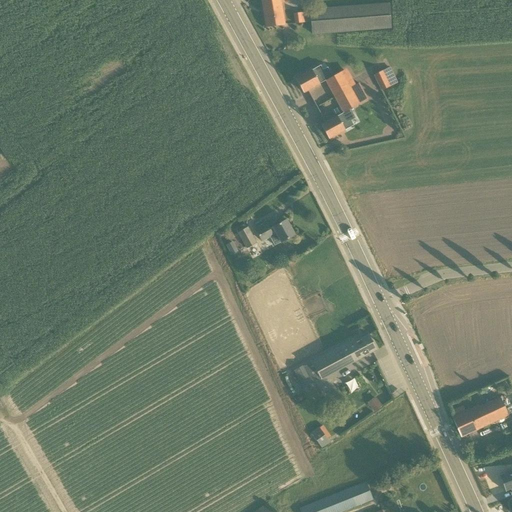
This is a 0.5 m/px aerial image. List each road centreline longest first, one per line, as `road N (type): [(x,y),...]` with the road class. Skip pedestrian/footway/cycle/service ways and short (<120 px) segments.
road 1 (secondary): [(382,305),(224,0)]
road 2 (secondary): [(473,511),(382,305)]
road 3 (unclassified): [(382,305),(437,280),(511,269)]
